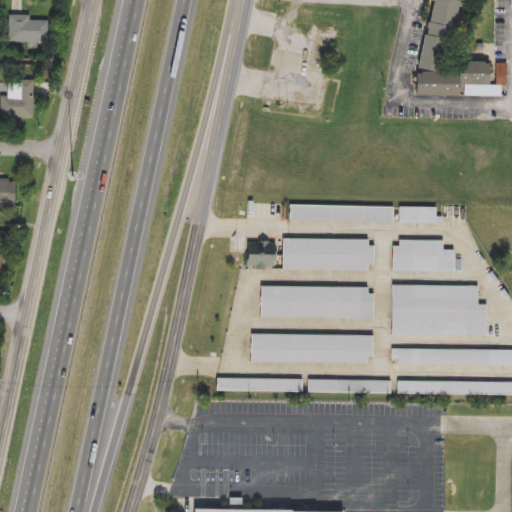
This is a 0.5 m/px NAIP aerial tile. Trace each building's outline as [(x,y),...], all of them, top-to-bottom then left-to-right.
[(418,72),(414,68),(430,0),(453,0),(439,59),(508,61),(507,94),(484,94),(484,86),(458,85),(457,95),(411,94),(412,72),(418,72)] [(9,15),(30,15),(30,20),(48,20),(48,43),(9,43),(9,15)] [(313,71),(330,72),(334,38),(317,36),(313,71)] [(33,83),(33,118),(0,118),(0,96),(8,96),(8,83),(33,83)] [(15,207),(0,207),(0,180),(15,180),(15,207)] [(289,205),(288,220),(393,222),(393,207),(289,205)] [(399,207),(399,224),(441,224),(441,218),(436,218),(436,208),(399,207)] [(246,243),(245,266),(255,266),(255,269),(259,272),(264,270),(264,266),(273,267),(274,243),(268,243),(268,241),(262,238),(258,240),(258,243),(246,243)] [(282,239),(282,269),(368,270),(368,265),(374,265),(374,247),(368,247),(368,240),(282,239)] [(392,246),(391,272),(453,272),(454,251),(442,251),(442,241),(398,240),(398,246),(392,246)] [(392,286),(391,336),(486,337),(486,307),(477,307),(477,287),(392,286)] [(260,287),(260,318),(373,320),(373,295),(367,294),(367,288),(260,287)] [(251,335),(250,362),(367,364),(367,358),(373,358),(374,337),(251,335)] [(511,351),(390,350),(390,360),(397,360),(397,366),(511,367),(511,351)] [(216,378),(302,380),(302,393),(216,391),(216,378)] [(307,379),(307,393),(390,395),(391,382),(307,379)] [(511,384),(397,382),(397,395),(511,397),(511,384)] [(444,511),(461,511),(461,463),(444,463),(444,511)]
